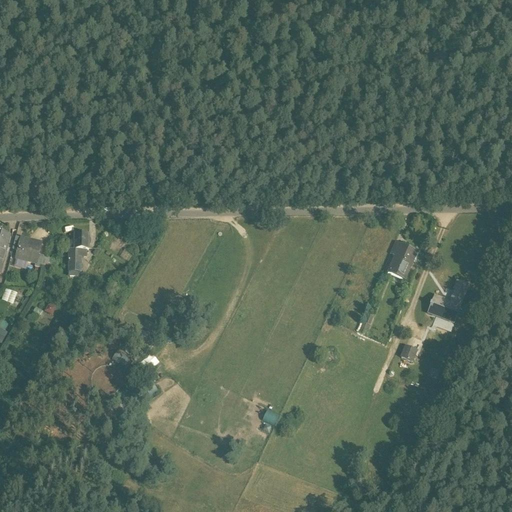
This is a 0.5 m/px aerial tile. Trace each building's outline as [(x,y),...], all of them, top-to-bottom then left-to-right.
[(9,238),(0,235),(0,264),(2,265),(9,238)] [(74,237),(74,244),(69,244),(69,278),(76,278),(79,273),(80,251),(88,252),(88,237),(74,237)] [(21,240),(15,238),(12,250),(18,252),(21,240)] [(40,245),(21,240),(18,252),(29,255),(27,263),(35,265),(37,257),(40,245)] [(395,245),(391,256),(396,258),(401,247),(395,245)] [(417,254),(401,247),(396,258),(390,272),(406,280),(417,254)] [(18,252),(16,260),(27,263),(29,255),(18,252)] [(43,258),(37,257),(35,265),(34,268),(40,270),(43,258)] [(451,305),(435,299),(428,316),(437,320),(438,317),(450,322),(453,313),(459,315),(461,309),(460,309),(469,288),(458,284),(455,292),(456,293),(451,305)] [(20,305),(22,294),(4,291),(2,303),(20,305)] [(48,305),(45,314),(53,317),(56,308),(48,305)] [(417,354),(406,350),(402,361),(413,365),(417,354)] [(268,414),(263,426),(274,431),(279,419),(268,414)]
